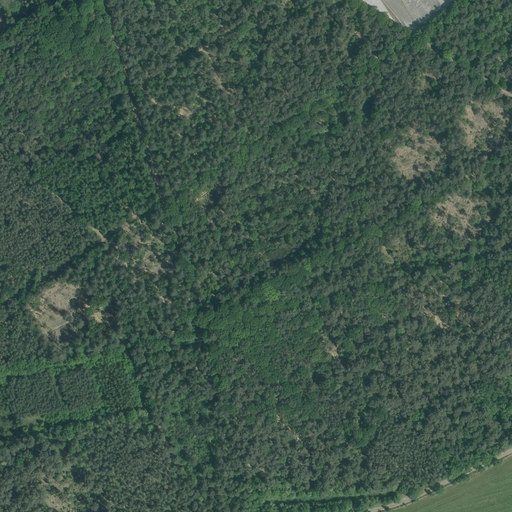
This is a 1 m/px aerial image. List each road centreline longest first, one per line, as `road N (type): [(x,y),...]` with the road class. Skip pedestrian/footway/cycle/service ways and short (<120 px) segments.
road 1 (track): [(511,95),(414,37),(163,200)]
road 2 (track): [(511,246),(202,326)]
road 3 (track): [(163,200),(100,0)]
road 4 (track): [(202,326),(0,372)]
road 5 (track): [(163,200),(0,306)]
road 6 (unclassified): [(359,511),(396,505),(511,450)]
road 7 (track): [(202,326),(163,200)]
